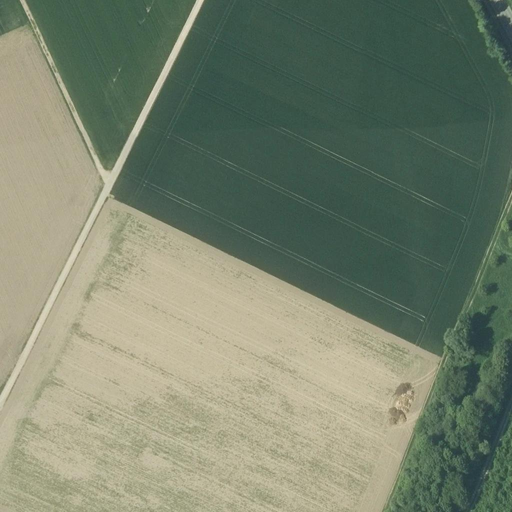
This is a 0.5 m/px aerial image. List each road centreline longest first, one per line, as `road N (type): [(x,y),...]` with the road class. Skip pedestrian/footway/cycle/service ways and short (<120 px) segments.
road 1 (track): [(511,193),(386,511)]
road 2 (track): [(107,185),(0,402)]
road 3 (track): [(200,0),(107,185)]
road 4 (track): [(21,0),(107,185)]
road 5 (track): [(511,400),(467,511)]
